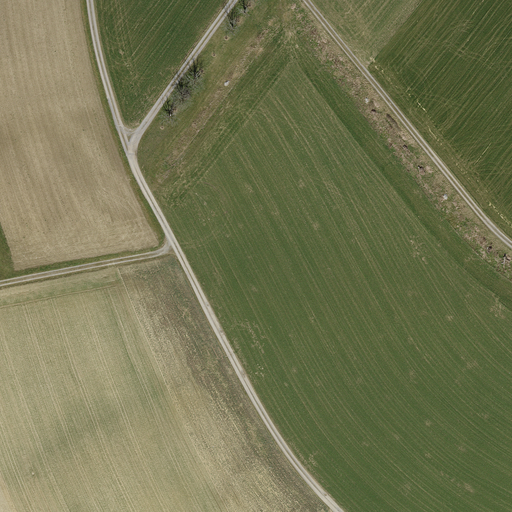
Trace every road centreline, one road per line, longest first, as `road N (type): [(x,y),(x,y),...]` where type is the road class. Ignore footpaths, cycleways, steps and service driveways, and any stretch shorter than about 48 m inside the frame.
road 1 (track): [(126,143),(270,427),(339,511)]
road 2 (track): [(306,0),(511,245)]
road 3 (track): [(175,246),(0,285)]
road 4 (track): [(234,0),(126,143)]
road 5 (track): [(90,0),(126,143)]
